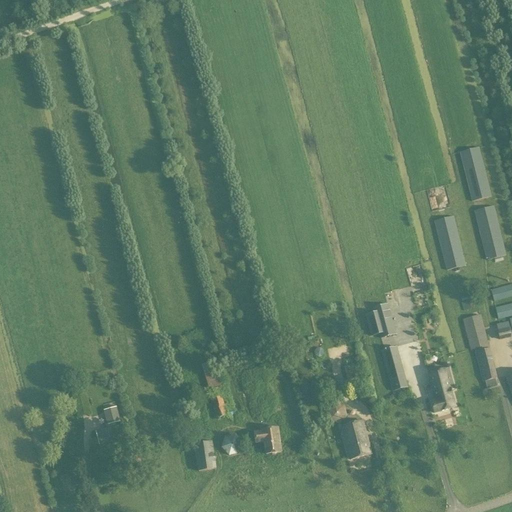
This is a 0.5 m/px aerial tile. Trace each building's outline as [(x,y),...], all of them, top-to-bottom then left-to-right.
[(472,202),(491,197),(478,148),(460,153),(472,202)] [(487,260),(506,256),(493,207),(475,212),(487,260)] [(447,270),(465,266),(453,217),(435,222),(447,270)] [(494,302),(511,296),(511,285),(491,291),(494,302)] [(373,314),(366,316),(371,337),(377,335),(379,335),(380,339),(396,335),(388,305),(372,309),(373,314)] [(498,319),(511,315),(511,305),(495,309),(498,319)] [(483,382),(497,379),(480,316),(463,320),(471,350),(474,349),(483,382)] [(500,340),(511,337),(508,323),(497,326),(500,340)] [(397,347),(381,351),(393,393),(408,388),(397,347)] [(214,361),(202,365),(202,367),(205,375),(217,372),(214,361)] [(351,366),(344,367),(349,387),(362,384),(357,364),(351,366)] [(448,368),(428,374),(435,400),(431,401),(434,413),(456,408),(451,390),(454,390),(448,368)] [(218,419),(229,416),(226,404),(224,405),(219,388),(222,387),(217,372),(205,375),(218,419)] [(91,414),(85,391),(75,393),(78,404),(81,417),(91,414)] [(114,423),(120,422),(117,408),(104,411),(109,429),(96,432),(100,445),(119,440),(114,423)] [(351,460),(371,455),(362,422),(342,427),(351,460)] [(272,457),(275,457),(276,455),(281,454),(277,430),(262,432),(262,434),(254,436),(255,445),(264,444),(266,457),(271,456),(272,457)] [(229,456),(240,454),(243,444),(235,436),(225,438),(222,449),(229,456)] [(199,472),(216,469),(212,442),(194,445),(199,472)]
